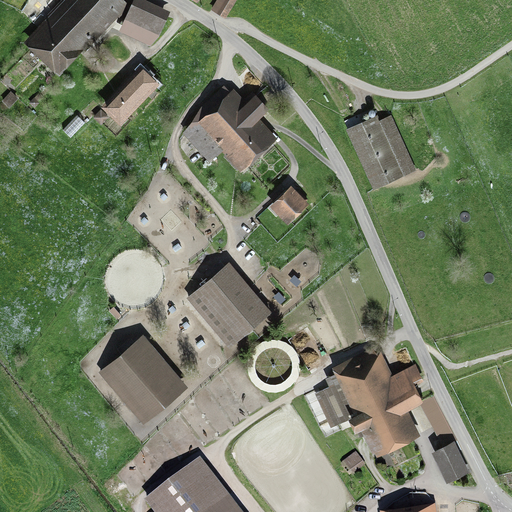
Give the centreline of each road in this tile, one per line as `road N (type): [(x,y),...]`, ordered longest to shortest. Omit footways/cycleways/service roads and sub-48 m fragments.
road 1 (unclassified): [(176,0),(276,78),(326,143),(505,511)]
road 2 (track): [(221,30),(242,26),(334,73),(405,95),(455,82),(511,45)]
